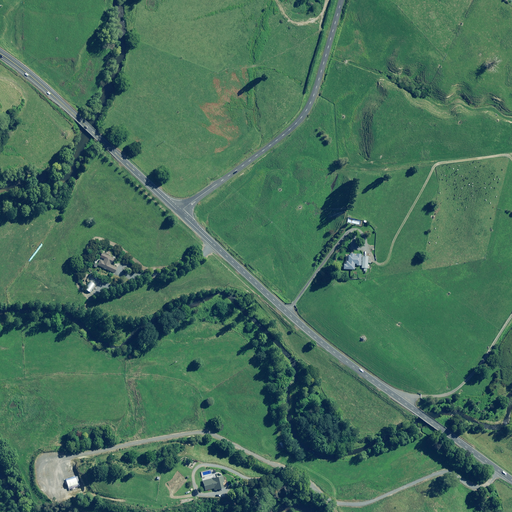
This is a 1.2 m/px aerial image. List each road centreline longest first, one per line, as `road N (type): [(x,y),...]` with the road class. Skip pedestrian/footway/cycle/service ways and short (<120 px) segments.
road 1 (primary): [(511,480),(300,324),(179,213)]
road 2 (unclassified): [(341,0),(314,102),(300,123),(179,213)]
road 3 (primary): [(179,213),(0,54)]
road 4 (track): [(377,384),(455,358),(511,310)]
